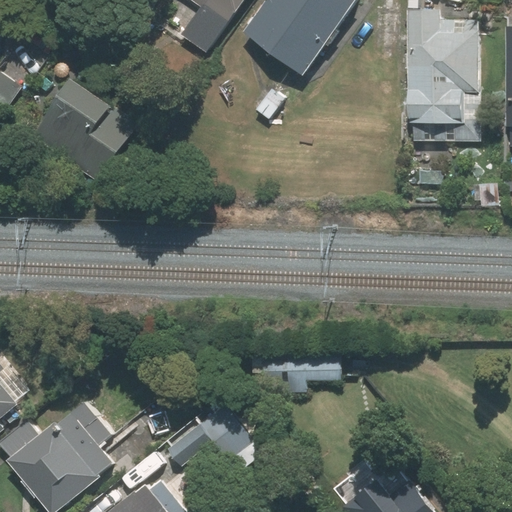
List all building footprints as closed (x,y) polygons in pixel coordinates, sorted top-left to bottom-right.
[(253,0),(199,0),(208,6),(189,33),(217,52),(253,0)] [(366,0),(269,0),(249,27),(311,73),(366,0)] [(455,4),(422,3),(415,139),(486,143),(492,13),(454,12),(455,4)] [(0,112),(7,118),(32,86),(0,60),(0,112)] [(151,123),(81,77),(41,136),(111,183),(151,123)] [(291,96),(278,87),(262,112),(275,120),(291,96)] [(25,377),(0,350),(0,423),(26,398),(15,386),(25,377)] [(272,358),(273,370),(293,369),(295,394),(314,392),(314,381),(351,379),(349,352),(272,358)] [(61,511),(120,461),(107,446),(123,433),(93,397),(57,426),(44,410),(5,443),(61,511)] [(337,417),(335,415),(335,414),(333,413),(331,411),(328,410),(325,409),(323,409),(320,409),(317,410),(314,412),(312,413),(310,415),(308,418),(307,420),(306,423),(306,426),(306,429),(307,432),(309,434),(310,437),(312,439),(315,440),(317,442),(320,442),(323,442),(326,442),(329,441),(331,440),(334,438),(336,436),(337,434),(339,431),(339,428),(339,426),(339,423),(338,420),(337,417)] [(174,475),(217,439),(202,422),(160,458),(174,475)] [(448,511),(402,447),(373,468),(366,459),(347,472),(354,481),(343,489),(360,511),(448,511)] [(194,511),(166,476),(157,484),(151,478),(108,511),(194,511)]
